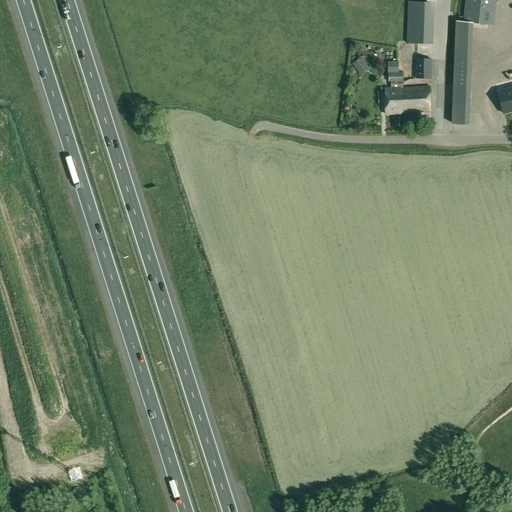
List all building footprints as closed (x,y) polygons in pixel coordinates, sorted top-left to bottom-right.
[(464,23),(472,24),(493,26),(495,0),(466,0),(464,22),(464,23)] [(408,1),(406,43),(433,44),(434,2),(408,1)] [(370,69),(361,57),(353,63),(361,75),(370,69)] [(453,105),(469,106),(471,58),(455,57),(453,105)] [(417,59),(417,78),(431,78),(431,59),(417,59)] [(399,61),(388,61),(388,72),(399,72),(399,61)] [(392,88),(385,88),(386,114),(401,114),(401,113),(430,110),(431,87),(402,88),(403,81),(404,81),(403,72),(389,73),(389,81),(392,81),(392,88)] [(511,90),(498,94),(501,105),(504,113),(511,111),(511,90)]
